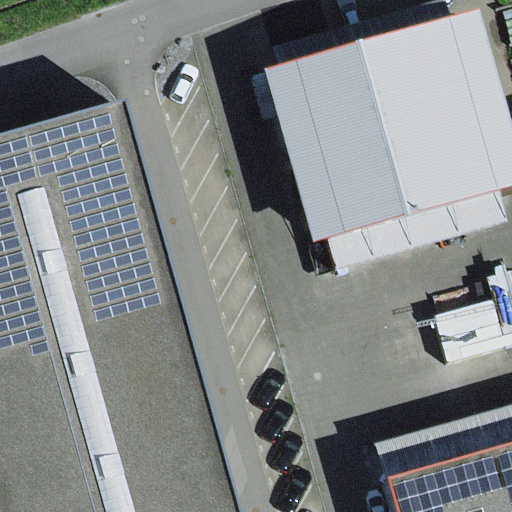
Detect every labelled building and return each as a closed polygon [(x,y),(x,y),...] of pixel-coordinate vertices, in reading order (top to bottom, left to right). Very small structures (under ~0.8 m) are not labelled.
[(269,53),(275,74),(446,26),(439,4),(269,53)] [(511,159),(471,18),(446,26),(495,199),(511,193),(511,159)] [(275,74),(256,80),(305,252),(322,248),(495,199),(446,26),(275,74)] [(231,511),(115,110),(0,142),(0,511),(231,511)] [(330,278),(503,229),(495,199),(322,248),(330,278)] [(511,410),(368,451),(379,487),(511,449),(511,410)] [(511,511),(511,449),(379,487),(385,511),(511,511)]
